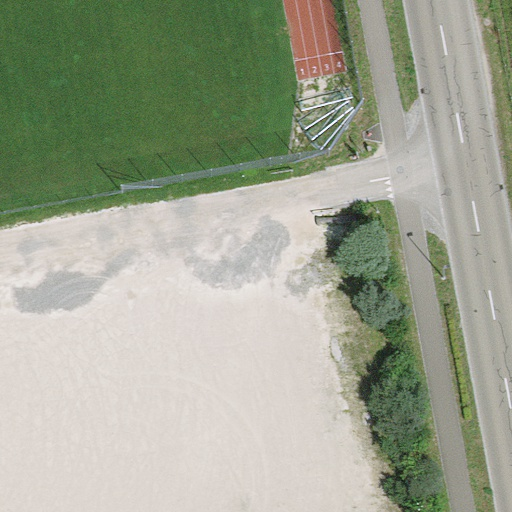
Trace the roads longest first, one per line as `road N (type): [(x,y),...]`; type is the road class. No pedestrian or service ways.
road 1 (track): [(475,146),(0,241)]
road 2 (residential): [(511,348),(446,0)]
